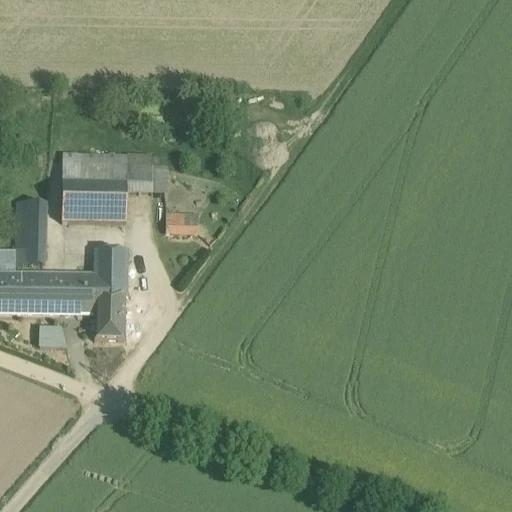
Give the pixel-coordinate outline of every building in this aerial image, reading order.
[(208,106),(127,106),(127,131),(199,131),(199,113),(208,113),(208,106)] [(126,160),(61,158),(61,227),(125,228),(125,198),(126,171),(126,160)] [(152,172),(126,171),(125,198),(151,199),(152,172)] [(45,211),(17,211),(16,265),(43,265),(45,211)] [(197,218),(165,217),(165,237),(197,238),(197,218)] [(126,255),(95,256),(94,281),(94,299),(124,299),(125,299),(126,255)] [(94,281),(0,279),(0,316),(94,318),(94,299),(94,281)] [(124,299),(94,299),(94,318),(93,344),(124,345),(124,299)]
